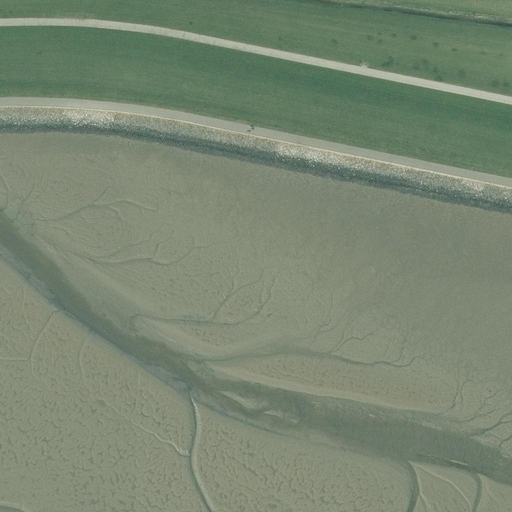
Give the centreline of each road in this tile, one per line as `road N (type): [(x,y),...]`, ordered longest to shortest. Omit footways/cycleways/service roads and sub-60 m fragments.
road 1 (unclassified): [(0,109),(153,119),(511,190)]
road 2 (unclassified): [(511,103),(167,34),(0,25)]
